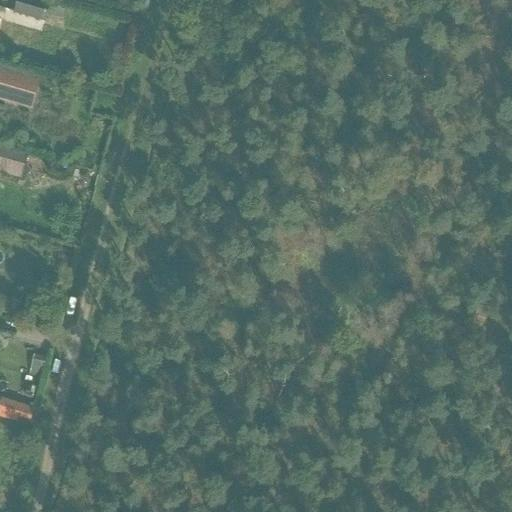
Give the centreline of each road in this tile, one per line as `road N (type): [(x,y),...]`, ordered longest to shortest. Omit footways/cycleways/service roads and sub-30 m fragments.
road 1 (track): [(168,0),(30,511)]
road 2 (track): [(511,214),(256,511)]
